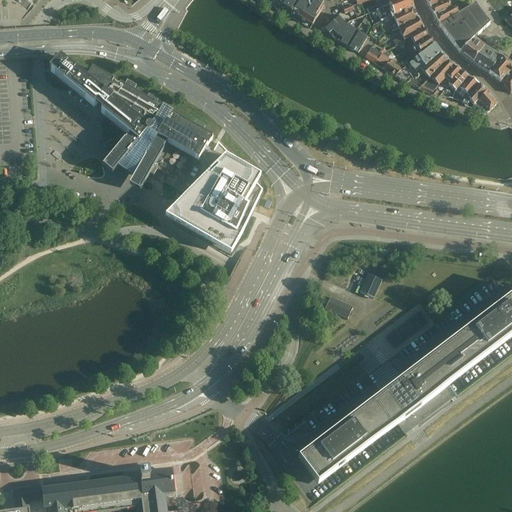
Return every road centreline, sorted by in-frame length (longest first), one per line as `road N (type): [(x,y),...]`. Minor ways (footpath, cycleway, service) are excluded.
road 1 (residential): [(509,110),(488,120),(436,104),(312,35),(330,0)]
road 2 (secondary): [(312,179),(245,108),(146,47)]
road 3 (primary): [(295,190),(224,334),(187,372)]
road 4 (primary): [(205,388),(322,211)]
road 5 (secondary): [(139,65),(206,105),(295,190)]
road 6 (primary): [(511,205),(312,179)]
road 7 (primary): [(322,211),(511,235)]
road 8 (primary): [(27,452),(152,417),(205,388)]
road 9 (primary): [(187,372),(89,411),(12,430)]
road 10 (secondary): [(146,47),(90,33),(0,37)]
road 11 (residential): [(417,0),(444,48),(509,110)]
road 12 (secondary): [(0,54),(88,51),(139,65)]
